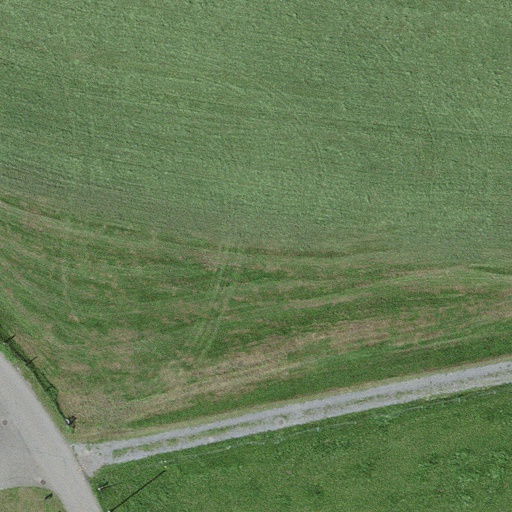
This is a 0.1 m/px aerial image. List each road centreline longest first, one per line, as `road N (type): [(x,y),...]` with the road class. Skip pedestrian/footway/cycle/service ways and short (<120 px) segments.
road 1 (track): [(0,465),(93,457),(511,376)]
road 2 (track): [(0,372),(84,511)]
